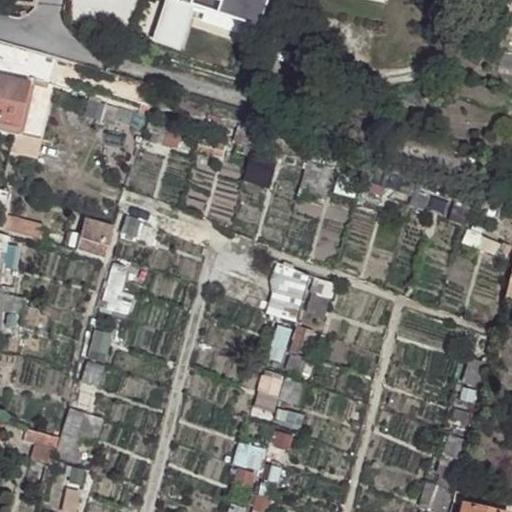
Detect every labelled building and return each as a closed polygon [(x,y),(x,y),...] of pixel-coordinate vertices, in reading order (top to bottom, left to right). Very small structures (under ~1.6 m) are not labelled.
[(183,0),(182,3),(259,29),(268,0),(183,0)] [(0,128),(21,134),(33,91),(0,82),(0,128)] [(194,106),(163,97),(155,120),(182,130),(193,130),(194,106)] [(129,109),(140,114),(143,105),(132,101),(129,109)] [(260,149),(266,128),(237,119),(232,141),(260,149)] [(178,149),(183,133),(147,121),(136,155),(160,161),(163,152),(176,154),(178,149)] [(198,139),(183,133),(178,149),(194,154),(198,139)] [(224,146),(198,139),(194,154),(194,156),(221,163),(224,146)] [(269,155),(304,164),(305,153),(276,142),(269,155)] [(305,166),(317,169),(323,156),(309,150),(305,166)] [(240,186),(268,195),(275,166),(249,158),(240,186)] [(297,196),(324,203),(331,182),(304,174),(297,196)] [(434,197),(432,215),(441,218),(441,220),(458,228),(466,207),(441,196),(434,197)] [(441,218),(432,215),(395,202),(390,217),(394,219),(390,226),(402,231),(400,239),(422,243),(425,235),(435,236),(455,244),(451,254),(474,263),(472,256),(480,241),(458,228),(441,220),(441,218)] [(116,234),(139,243),(142,236),(154,240),(160,223),(148,219),(125,209),(116,234)] [(74,253),(105,262),(114,230),(82,221),(74,253)] [(18,250),(4,249),(5,249),(2,271),(13,272),(16,256),(18,250)] [(331,286),(277,268),(273,276),(278,278),(271,290),(282,294),(280,301),(269,298),(265,314),(295,327),(316,334),(320,321),(313,319),(318,301),(325,302),(331,286)] [(86,331),(108,338),(114,316),(125,319),(126,315),(131,300),(120,297),(124,280),(110,275),(102,303),(101,308),(99,307),(98,312),(95,311),(91,322),(88,320),(86,331)] [(414,294),(438,301),(441,293),(417,287),(414,294)] [(0,312),(8,314),(10,301),(0,297),(0,312)] [(264,374),(281,380),(303,387),(305,379),(296,376),(301,360),(306,359),(312,336),(298,331),(265,318),(268,322),(264,338),(269,339),(268,348),(259,345),(253,367),(264,374)] [(99,368),(108,338),(86,331),(76,360),(99,368)] [(459,388),(478,393),(487,358),(481,356),(485,342),(472,338),(459,388)] [(103,369),(99,368),(85,365),(84,368),(79,387),(97,392),(103,369)] [(90,417),(97,392),(79,387),(84,368),(75,366),(71,383),(64,412),(90,417)] [(276,397),(281,380),(264,374),(259,387),(254,403),(241,400),(238,413),(249,417),(270,422),(276,397)] [(446,437),(463,442),(475,397),(457,392),(446,437)] [(342,426),(359,431),(364,408),(349,403),(342,426)] [(63,425),(58,438),(62,439),(56,462),(76,468),(80,459),(75,455),(83,429),(86,420),(67,413),(63,425)] [(259,465),(257,477),(256,481),(284,490),(289,471),(292,460),(284,456),(290,439),(266,431),(265,440),(259,465)] [(35,445),(56,451),(59,441),(27,432),(24,441),(35,445)] [(243,461),(240,472),(257,477),(259,465),(265,440),(249,436),(246,448),(243,461)] [(49,474),(56,451),(35,445),(28,467),(49,474)] [(229,469),(240,472),(243,461),(246,448),(238,446),(233,459),(229,469)] [(433,477),(454,486),(459,465),(455,464),(459,453),(443,449),(433,477)] [(74,487),(90,493),(95,478),(78,474),(74,487)] [(63,511),(68,484),(52,480),(44,511),(63,511)] [(250,511),(254,506),(249,504),(255,486),(239,480),(229,511),(250,511)] [(284,490),(256,481),(255,486),(249,504),(254,506),(250,511),(279,511),(286,491),(284,490)] [(423,487),(420,498),(416,508),(425,511),(444,511),(447,503),(449,496),(423,487)] [(482,511),(509,511),(511,508),(455,493),(452,505),(463,507),(482,511)]
